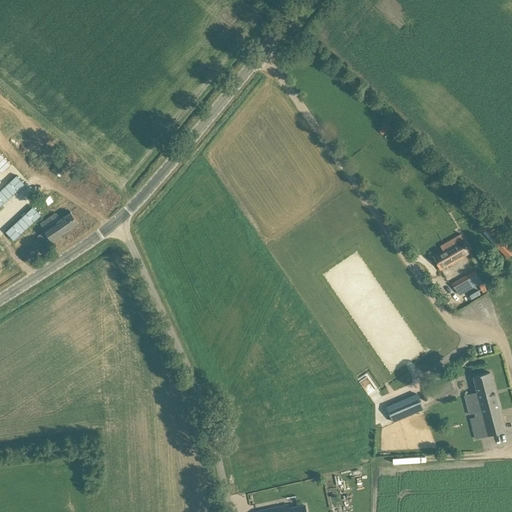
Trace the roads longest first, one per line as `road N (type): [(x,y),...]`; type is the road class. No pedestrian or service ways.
road 1 (unclassified): [(511,380),(502,346),(443,313),(262,51)]
road 2 (unclassified): [(230,511),(210,419),(118,219)]
road 3 (tertiary): [(118,219),(262,51)]
road 4 (tertiary): [(0,299),(118,219)]
